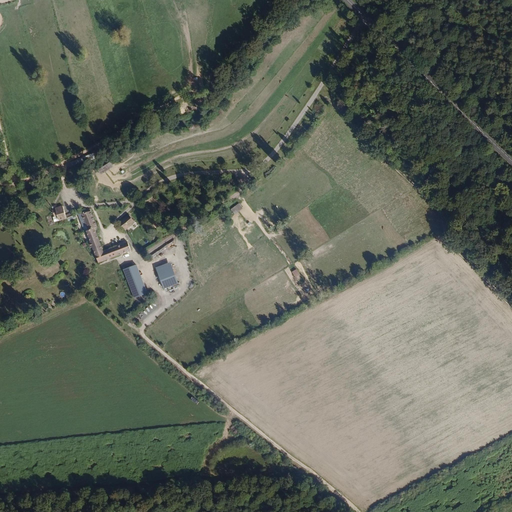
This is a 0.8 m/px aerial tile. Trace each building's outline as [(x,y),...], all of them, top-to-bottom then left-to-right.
[(70,168),(86,162),(85,158),(68,165),(70,168)] [(106,165),(98,170),(101,175),(109,170),(106,165)] [(64,205),(52,209),(54,216),(57,215),(60,221),(64,220),(63,218),(67,217),(64,205)] [(104,253),(95,230),(97,229),(90,211),(82,214),(85,222),(89,232),(87,233),(91,244),(89,245),(91,250),(94,249),(96,257),(104,253)] [(130,214),(120,223),(126,229),(136,221),(130,214)] [(128,243),(115,249),(118,257),(131,251),(128,243)] [(115,249),(104,253),(96,257),(100,264),(118,257),(115,249)] [(170,262),(155,267),(163,288),(177,283),(170,262)] [(126,270),(136,298),(146,295),(136,266),(126,270)]
